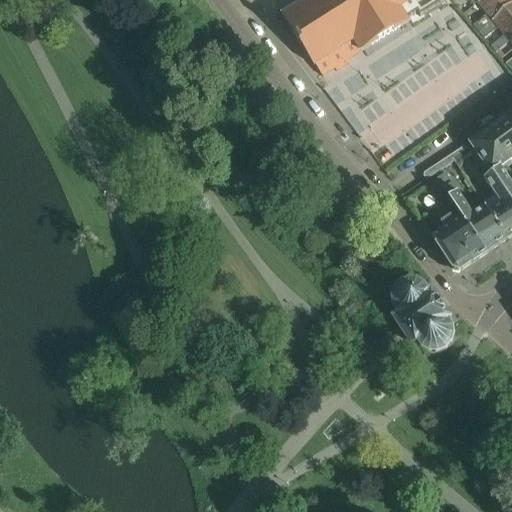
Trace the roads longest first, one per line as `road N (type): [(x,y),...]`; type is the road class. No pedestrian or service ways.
road 1 (unclassified): [(226,0),(389,217),(476,310)]
road 2 (unknown): [(344,156),(483,46)]
